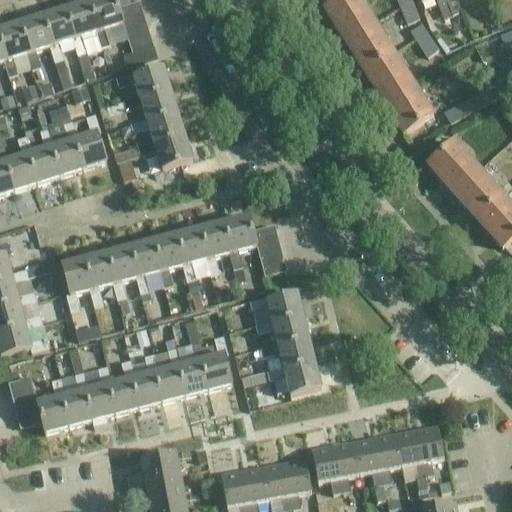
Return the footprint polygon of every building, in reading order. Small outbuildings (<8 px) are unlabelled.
[(122,29),(120,24),(112,0),(109,0),(89,6),(99,37),(95,38),(100,54),(109,51),(104,35),(122,29)] [(357,0),(345,0),(323,14),(334,30),(343,46),(374,27),(364,11),(357,0)] [(404,0),(396,3),(401,16),(413,11),(408,0),(404,0)] [(451,19),(461,15),(456,5),(447,9),(451,19)] [(89,6),(66,14),(76,44),(72,45),(77,61),(86,59),(81,43),(95,38),(99,37),(89,6)] [(142,18),(138,6),(117,13),(120,24),(121,24),(142,18)] [(413,11),(401,16),(406,29),(419,25),(413,11)] [(66,14),(43,21),(53,51),(49,53),(54,69),(63,66),(58,50),(72,45),(76,44),(66,14)] [(146,29),(142,18),(121,24),(124,36),(146,29)] [(433,38),(438,37),(441,50),(454,47),(448,19),(430,23),(433,38)] [(26,60),(31,75),(40,72),(35,57),(49,53),(53,51),(43,21),(20,28),(30,59),(26,60)] [(374,27),(343,46),(353,61),(363,77),(393,58),(384,42),(374,27)] [(20,28),(0,34),(0,43),(7,66),(3,67),(8,83),(17,80),(12,65),(26,60),(30,59),(20,28)] [(149,40),(146,29),(124,36),(128,47),(149,40)] [(410,36),(416,45),(427,37),(421,29),(410,36)] [(511,44),(509,36),(499,41),(503,52),(511,48),(511,44)] [(416,45),(422,53),(432,46),(427,37),(416,45)] [(153,51),(149,40),(128,47),(131,58),(153,51)] [(432,46),(422,53),(427,62),(438,54),(432,46)] [(157,65),(153,52),(131,58),(122,61),(126,74),(157,65)] [(393,58),(363,77),(373,92),(383,108),(413,89),(403,73),(393,58)] [(77,61),(85,86),(94,83),(86,59),(77,61)] [(134,88),(139,102),(140,106),(171,97),(163,73),(133,82),(132,79),(115,84),(118,93),(134,88)] [(43,101),(54,97),(50,86),(39,90),(43,101)] [(499,87),(492,91),(498,103),(505,99),(499,87)] [(413,89),(383,108),(392,124),(403,140),(433,121),(423,104),(413,89)] [(91,103),(87,92),(87,90),(70,95),(75,109),(91,103)] [(492,91),(485,95),(491,107),(498,103),(492,91)] [(26,94),(21,95),(25,107),(37,103),(33,92),(26,94)] [(485,95),(478,99),(484,110),(491,107),(485,95)] [(123,107),(126,116),(142,109),(147,124),(146,125),(147,129),(178,119),(171,97),(140,106),(139,102),(123,107)] [(11,98),(0,101),(0,104),(3,114),(15,111),(11,98)] [(478,99),(471,103),(478,114),(484,110),(478,99)] [(471,103),(464,107),(471,118),(478,114),(471,103)] [(464,107),(457,111),(464,122),(471,118),(464,107)] [(49,133),(49,135),(54,150),(50,152),(60,182),(83,175),(73,145),(77,143),(72,127),(71,128),(65,110),(48,115),(52,128),(48,129),(49,133)] [(457,111),(450,114),(457,126),(464,122),(457,111)] [(457,126),(450,114),(443,118),(450,130),(457,126)] [(44,117),(33,120),(39,136),(49,133),(44,117)] [(149,134),(153,148),(155,152),(185,142),(178,119),(147,129),(146,125),(130,129),(133,139),(149,134)] [(91,139),(77,143),(73,145),(83,175),(106,168),(97,138),(100,137),(95,120),(86,123),(91,139)] [(45,153),(31,158),(27,159),(37,190),(60,182),(50,152),(54,150),(49,135),(40,137),(45,153)] [(0,201),(14,197),(4,166),(8,165),(3,149),(0,137),(0,201)] [(22,161),(8,165),(4,166),(14,197),(37,190),(27,159),(31,158),(26,142),(17,145),(22,161)] [(140,162),(156,157),(162,176),(193,166),(185,142),(155,152),(153,148),(138,153),(140,162)] [(453,146),(426,170),(439,184),(452,198),(479,174),(466,160),(453,146)] [(128,166),(125,157),(113,161),(116,170),(128,166)] [(479,174),(452,198),(464,212),(477,226),(503,202),(491,188),(479,174)] [(28,193),(13,197),(19,220),(34,216),(28,193)] [(511,211),(503,202),(477,226),(489,239),(502,254),(511,244),(511,211)] [(248,220),(220,228),(228,258),(233,275),(242,273),(237,256),(256,251),(255,246),(252,235),(248,220)] [(220,228),(197,234),(205,265),(209,281),(218,279),(214,262),(228,258),(220,228)] [(277,240),(274,229),(252,235),(255,246),(277,240)] [(200,308),(195,285),(205,282),(209,281),(205,265),(197,234),(191,236),(190,236),(176,240),(173,240),(182,271),(186,287),(188,295),(192,310),(200,308)] [(173,240),(151,246),(159,277),(163,293),(172,291),(168,274),(182,271),(173,240)] [(280,252),(277,240),(255,246),(258,258),(258,257),(280,252)] [(151,246),(127,253),(135,283),(140,300),(149,297),(144,281),(159,277),(151,246)] [(11,280),(10,276),(2,248),(0,248),(0,292),(13,289),(29,284),(29,282),(54,276),(51,265),(26,272),(27,275),(11,280)] [(283,263),(280,252),(258,257),(261,269),(283,263)] [(127,253),(104,259),(112,289),(117,306),(125,304),(120,287),(135,283),(127,253)] [(81,265),(89,295),(93,312),(103,310),(98,293),(112,289),(104,259),(81,265)] [(286,274),(283,263),(261,269),(264,280),(286,274)] [(75,299),(89,295),(81,265),(61,271),(69,300),(65,301),(70,318),(79,316),(75,299)] [(0,292),(0,316),(19,312),(36,307),(33,298),(17,303),(13,289),(0,292)] [(141,306),(150,304),(149,297),(140,300),(141,306)] [(266,303),(249,307),(251,316),(267,312),(271,325),(301,318),(296,299),(267,306),(266,303)] [(0,341),(25,335),(42,330),(40,321),(23,326),(19,312),(0,316),(0,341)] [(307,341),(302,323),(301,318),(271,325),(255,330),(257,339),(273,335),(277,349),(307,341)] [(29,349),(25,335),(0,341),(0,360),(1,363),(30,355),(31,358),(48,354),(46,345),(29,349)] [(313,365),(308,346),(307,341),(277,349),(260,353),(262,363),(279,359),(283,373),(313,365)] [(219,361),(204,365),(212,396),(232,391),(224,361),(227,360),(223,343),(214,345),(219,361)] [(189,402),(205,398),(212,396),(204,365),(200,349),(190,351),(195,367),(181,371),(189,402)] [(148,379),(145,380),(134,383),(142,414),(166,408),(158,377),(153,361),(151,352),(143,354),(145,363),(144,363),(148,379)] [(68,355),(75,381),(74,382),(78,398),(64,401),(72,433),(96,426),(88,395),(83,379),(84,379),(77,353),(68,355)] [(166,408),(179,405),(189,402),(181,371),(177,355),(168,357),(172,373),(158,377),(166,408)] [(320,393),(314,369),(313,365),(283,373),(266,377),(268,386),(285,382),(289,401),(320,393)] [(119,420),(127,418),(142,414),(134,383),(130,367),(120,369),(125,386),(111,389),(119,420)] [(96,426),(101,425),(119,420),(111,389),(107,373),(98,375),(102,391),(88,395),(96,426)] [(8,389),(11,400),(33,394),(30,383),(8,389)] [(44,440),(72,433),(64,401),(59,385),(50,388),(55,404),(37,409),(39,417),(41,429),(44,440)] [(11,400),(14,411),(36,406),(33,394),(11,400)] [(14,411),(17,423),(39,417),(37,409),(36,406),(14,411)] [(20,434),(41,429),(39,417),(17,423),(20,434)] [(438,432),(416,436),(425,482),(434,480),(432,467),(444,465),(438,432)] [(416,436),(396,440),(402,473),(414,471),(416,484),(425,482),(416,436)] [(396,440),(375,444),(384,490),(392,488),(390,475),(402,473),(396,440)] [(372,479),(375,492),(384,490),(375,444),(354,448),(360,481),(372,479)] [(351,503),(349,496),(351,496),(348,483),(360,481),(354,448),(333,452),(343,504),(351,503)] [(332,500),(341,498),(343,504),(333,452),(312,456),(318,489),(330,487),(332,500)] [(177,458),(177,459),(143,465),(145,479),(129,482),(130,489),(181,480),(178,465),(182,464),(182,463),(190,462),(189,455),(181,457),(177,458)] [(306,466),(284,470),(292,511),(301,511),(299,501),(312,498),(306,466)] [(269,473),(263,474),(264,478),(265,484),(269,507),(277,505),(278,505),(281,505),(282,511),(292,511),(284,470),(269,473)] [(257,511),(257,509),(269,507),(265,484),(264,478),(263,474),(242,478),(248,511),(257,511)] [(248,511),(242,478),(221,482),(226,511),(248,511)] [(188,492),(183,493),(181,480),(130,489),(131,496),(147,493),(149,507),(197,499),(196,491),(188,493),(188,492)] [(190,506),(190,505),(198,503),(197,499),(149,507),(150,511),(186,511),(186,507),(190,506)]
